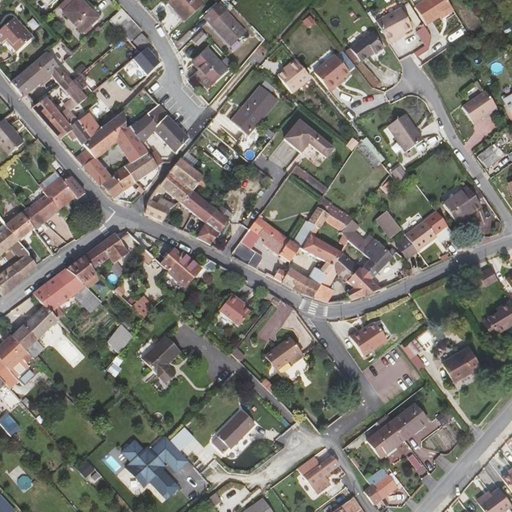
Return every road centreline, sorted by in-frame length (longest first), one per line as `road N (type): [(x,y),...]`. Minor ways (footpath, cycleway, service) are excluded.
road 1 (tertiary): [(124,215),(321,313)]
road 2 (tertiary): [(321,313),(368,303),(511,243)]
road 3 (tertiary): [(0,81),(102,201),(124,215)]
road 4 (residential): [(511,226),(420,77)]
road 5 (residential): [(0,306),(124,215)]
road 6 (residential): [(126,0),(180,90),(208,117)]
road 7 (residential): [(511,411),(423,511)]
